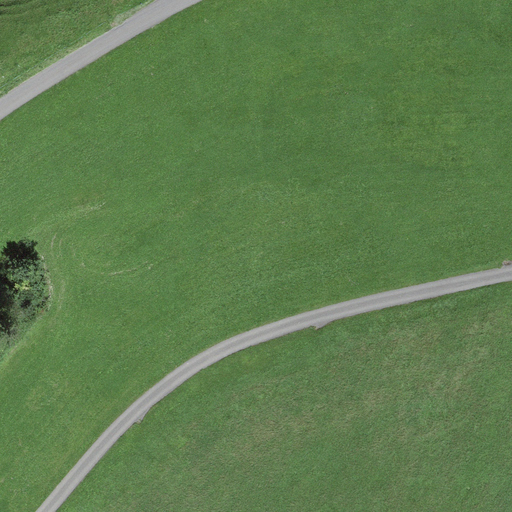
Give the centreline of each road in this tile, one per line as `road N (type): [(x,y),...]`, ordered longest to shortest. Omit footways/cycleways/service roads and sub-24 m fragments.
road 1 (track): [(511,277),(268,331),(192,370),(130,421),(53,511)]
road 2 (unclassified): [(0,111),(185,0)]
